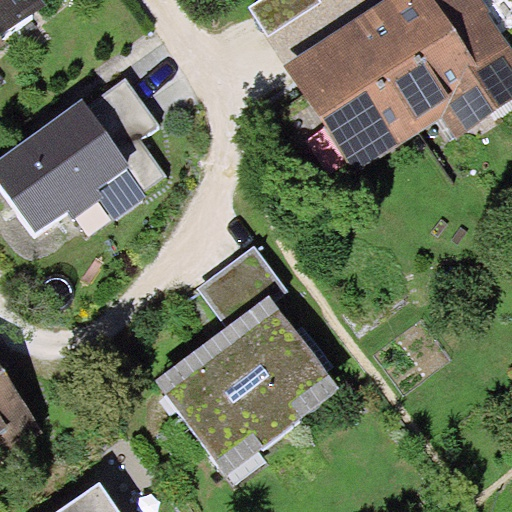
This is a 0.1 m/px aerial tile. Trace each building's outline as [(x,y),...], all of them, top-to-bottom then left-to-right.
[(0,0),(0,50),(51,13),(41,0),(0,0)] [(319,0),(264,0),(250,9),(269,39),(323,5),(319,0)] [(388,0),(285,71),(355,172),(432,119),(450,146),(511,103),(511,39),(485,0),(388,0)] [(139,142),(158,130),(127,85),(90,111),(87,106),(36,141),(0,165),(0,188),(36,241),(68,219),(73,226),(103,206),(112,219),(143,197),(140,192),(162,177),(139,142)] [(229,335),(158,390),(226,478),(339,392),(283,319),(298,307),(259,256),(202,299),(229,335)] [(0,454),(4,451),(10,461),(46,439),(0,364),(0,454)] [(116,511),(104,493),(74,511),(116,511)]
